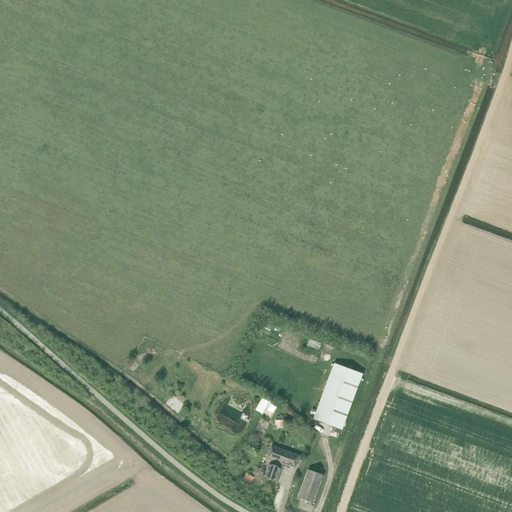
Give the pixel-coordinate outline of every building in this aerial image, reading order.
[(266,322),(262,331),(269,334),(272,327),(271,326),(271,325),(266,322)] [(315,417),(314,419),(342,429),(363,374),(335,364),(317,411),(315,417)] [(263,414),(270,418),(273,413),(266,409),(263,414)] [(270,460),(264,477),(276,482),(281,469),(279,468),(281,464),(296,469),(301,456),(271,446),(267,458),(270,460)] [(308,470),(298,498),(313,503),(323,475),(308,470)]
